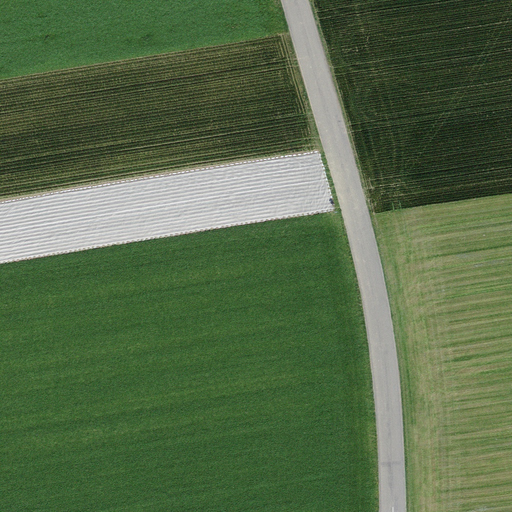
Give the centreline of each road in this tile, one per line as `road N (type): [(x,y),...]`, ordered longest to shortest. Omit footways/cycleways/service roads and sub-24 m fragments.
road 1 (unclassified): [(294,0),(368,261),(391,459),(389,511)]
road 2 (unknown): [(0,32),(205,0)]
